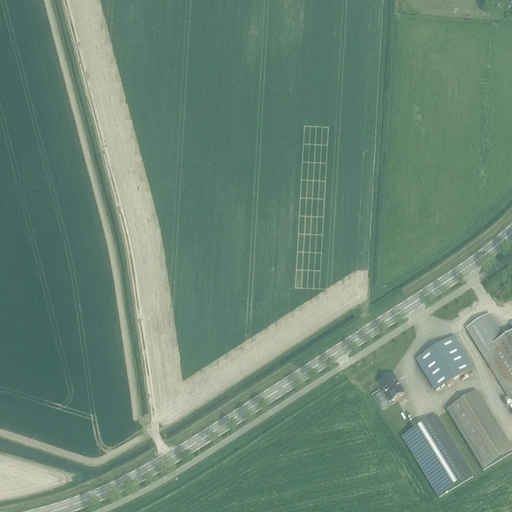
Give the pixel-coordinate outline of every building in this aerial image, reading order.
[(489,316),(467,330),(511,402),(511,335),(504,340),(489,316)] [(416,361),(421,369),(435,392),(446,385),(447,386),(473,370),(459,346),(454,338),(416,361)] [(397,383),(392,375),(379,383),(384,392),(382,393),(389,403),(390,402),(391,403),(404,394),(400,387),(399,387),(397,383)] [(511,452),(511,448),(477,393),(446,413),(482,471),(511,452)] [(419,408),(422,420),(432,418),(429,406),(419,408)] [(473,477),(437,418),(403,439),(439,499),(473,477)]
